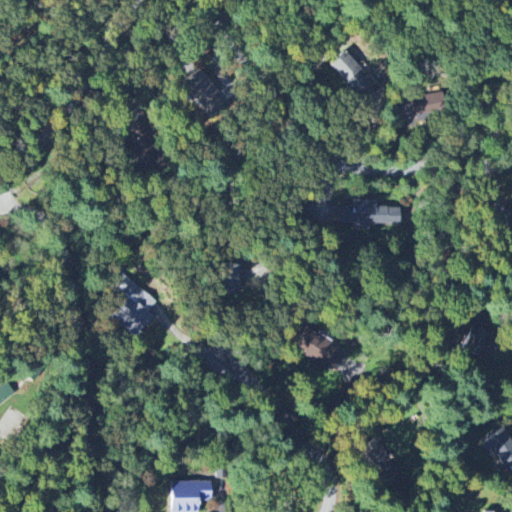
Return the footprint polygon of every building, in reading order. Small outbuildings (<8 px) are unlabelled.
[(377,86),(343,51),(328,65),(361,101),(377,86)] [(219,93),(195,67),(178,83),(202,109),(219,93)] [(398,224),(398,208),(376,207),(376,202),(339,201),(338,223),(398,224)] [(238,264),(223,264),(222,292),(237,293),(238,264)] [(156,303),(131,281),(103,312),(133,339),(153,317),(147,312),(156,303)] [(334,371),(345,350),(314,333),(302,354),(334,371)] [(399,478),(377,437),(357,447),(379,489),(399,478)] [(210,482),(169,481),(168,511),(196,511),(197,501),(210,501),(210,482)]
